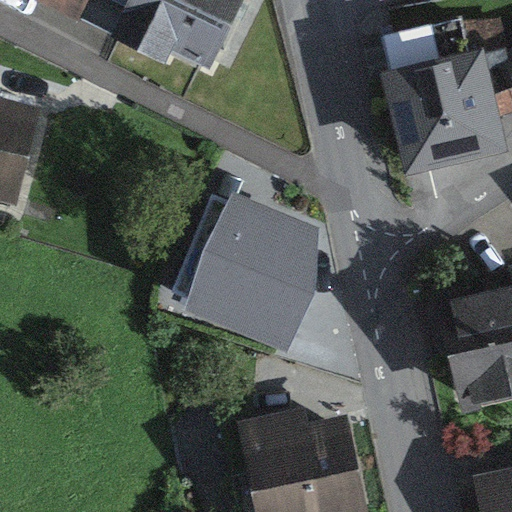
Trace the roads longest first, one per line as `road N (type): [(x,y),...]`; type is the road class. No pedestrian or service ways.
road 1 (residential): [(0,26),(346,193)]
road 2 (residential): [(421,511),(364,260)]
road 3 (residential): [(346,193),(307,0)]
road 4 (residential): [(364,260),(511,176)]
